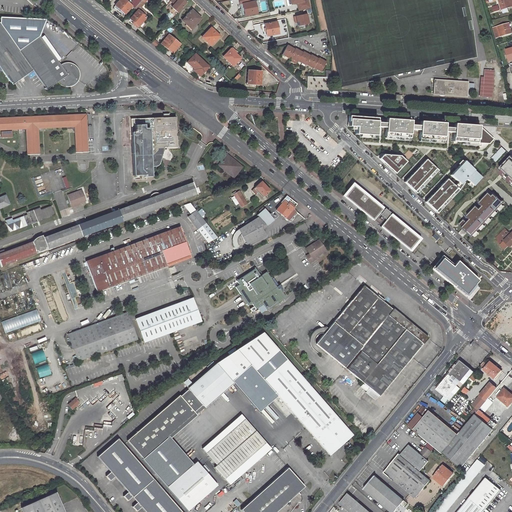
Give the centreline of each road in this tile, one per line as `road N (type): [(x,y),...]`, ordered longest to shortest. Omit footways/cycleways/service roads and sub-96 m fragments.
road 1 (primary): [(470,325),(454,300),(199,95)]
road 2 (primary): [(173,95),(430,299)]
road 3 (residential): [(327,106),(334,127),(511,289)]
road 4 (secondary): [(450,351),(319,511)]
road 5 (residential): [(494,117),(494,107),(316,95),(316,105)]
road 6 (residential): [(494,117),(327,106)]
road 7 (primary): [(179,78),(77,0)]
road 8 (residential): [(104,511),(64,472),(0,457)]
road 9 (residential): [(291,80),(200,0)]
